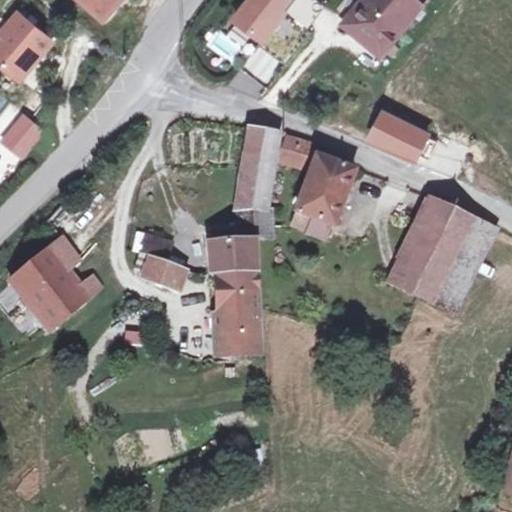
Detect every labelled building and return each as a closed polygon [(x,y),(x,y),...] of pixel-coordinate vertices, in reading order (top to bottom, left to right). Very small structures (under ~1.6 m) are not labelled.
[(74,0),(73,2),(103,28),(128,0),(74,0)] [(261,41),(276,24),(301,44),(309,33),(306,30),(287,13),(296,0),(252,0),(235,20),(261,41)] [(313,0),(296,0),(287,13),(306,30),(322,8),(313,0)] [(421,14),(405,0),(382,0),(356,31),(393,64),(402,53),(393,44),(421,14)] [(17,13),(0,32),(0,69),(19,85),(54,43),(17,13)] [(276,24),(261,41),(257,45),(284,67),(301,44),(276,24)] [(370,140),(412,157),(424,134),(384,114),(370,140)] [(41,140),(18,121),(0,141),(0,147),(20,165),(41,140)] [(255,142),(244,210),(258,210),(268,211),(277,146),(255,142)] [(298,182),(307,144),(294,142),(287,163),(286,179),(298,182)] [(322,152),(307,144),(298,182),(310,186),(317,168),(322,152)] [(317,168),(310,186),(301,215),(307,217),(333,228),(341,231),(357,182),(317,168)] [(428,197),(399,258),(440,280),(464,239),(482,249),(493,229),(428,197)] [(258,210),(257,244),(280,247),(280,211),(268,211),(258,210)] [(238,218),(240,246),(257,244),(257,216),(238,218)] [(328,243),(333,228),(307,217),(302,234),(328,243)] [(440,280),(399,258),(394,255),(383,276),(449,312),(482,249),(464,239),(440,280)] [(137,260),(162,272),(169,250),(144,241),(137,260)] [(209,249),(211,286),(259,282),(257,244),(240,246),(209,249)] [(54,246),(44,257),(60,275),(72,263),(54,246)] [(60,275),(44,257),(10,291),(56,337),(96,296),(82,283),(75,291),(60,275)] [(181,281),(162,272),(137,260),(134,267),(144,276),(141,287),(173,299),(181,281)] [(259,282),(211,286),(215,363),(262,357),(259,282)] [(137,436),(117,440),(122,468),(142,465),(137,436)]
